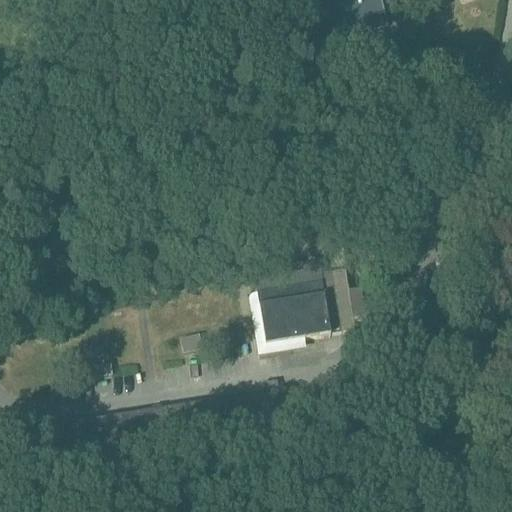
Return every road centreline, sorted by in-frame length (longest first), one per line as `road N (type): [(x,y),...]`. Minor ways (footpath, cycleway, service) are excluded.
road 1 (unclassified): [(0,402),(26,417),(343,364),(417,278),(440,201)]
road 2 (unclassified): [(22,269),(440,201)]
road 3 (track): [(507,511),(471,281),(475,257),(511,220)]
road 4 (residential): [(490,113),(314,120),(200,141)]
road 5 (track): [(476,511),(432,244)]
road 6 (residential): [(200,141),(120,173),(65,217),(22,269)]
road 7 (unclassified): [(200,141),(129,0)]
